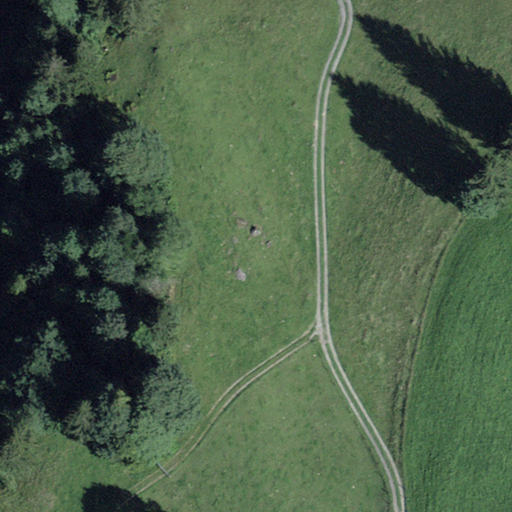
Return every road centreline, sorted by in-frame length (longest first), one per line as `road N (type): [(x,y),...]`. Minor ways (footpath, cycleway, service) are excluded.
road 1 (track): [(344,0),(347,20),(323,93),(320,139),(324,323),(333,362),(384,453),(400,511)]
road 2 (track): [(109,511),(174,465),(233,391),(324,323)]
